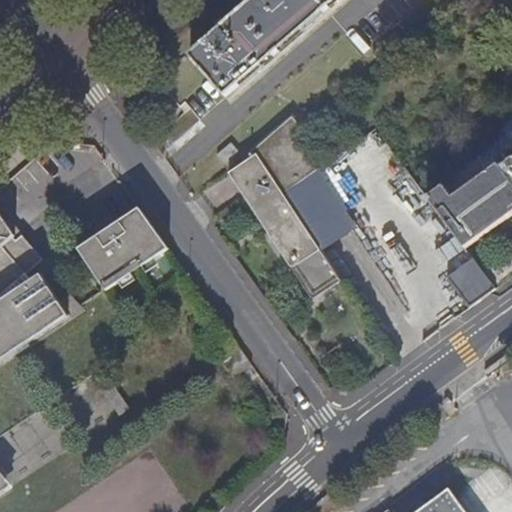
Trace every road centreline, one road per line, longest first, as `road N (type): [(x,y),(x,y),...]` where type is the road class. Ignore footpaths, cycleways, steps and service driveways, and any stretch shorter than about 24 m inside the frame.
road 1 (residential): [(341,437),(57,52)]
road 2 (residential): [(341,437),(511,317)]
